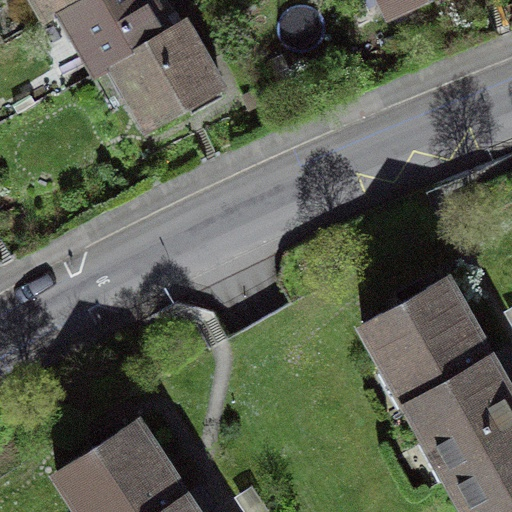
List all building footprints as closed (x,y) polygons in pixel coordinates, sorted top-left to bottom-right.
[(30,0),(45,25),(60,17),(56,12),(76,0),(30,0)] [(96,80),(109,73),(105,66),(174,27),(158,0),(76,0),(56,12),(60,17),(96,80)] [(375,0),(388,25),(440,0),(375,0)] [(211,59),(188,19),(174,27),(105,66),(109,73),(146,138),(229,90),(211,59)] [(446,277),(362,324),(447,474),(511,437),(511,393),(497,367),(446,277)] [(197,511),(193,505),(137,419),(56,472),(81,511),(197,511)] [(511,511),(511,437),(447,474),(467,511),(511,511)]
